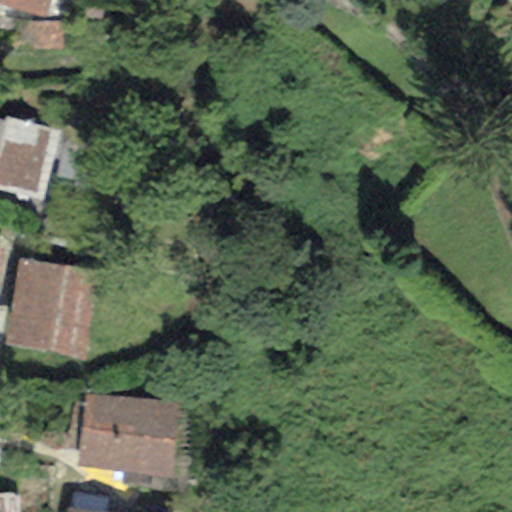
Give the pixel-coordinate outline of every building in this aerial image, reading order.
[(0,0),(0,6),(47,13),(50,0),(0,0)] [(0,188),(41,201),(61,139),(0,119),(0,188)] [(90,275),(25,263),(11,343),(76,354),(90,275)] [(186,399),(92,385),(81,460),(175,474),(186,399)] [(13,511),(13,498),(0,498),(0,511),(13,511)]
